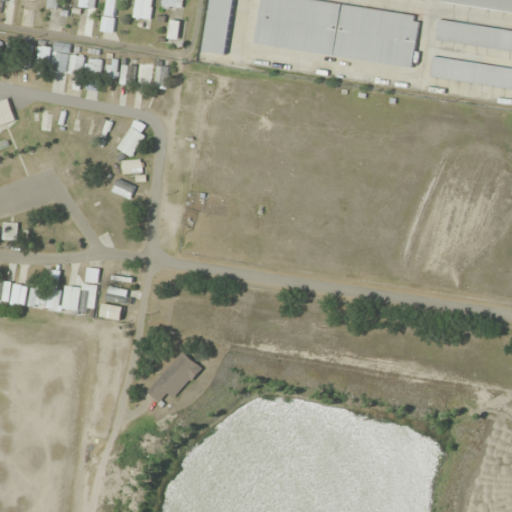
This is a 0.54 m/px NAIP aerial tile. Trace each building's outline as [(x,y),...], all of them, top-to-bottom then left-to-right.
[(48,0),(48,7),(58,9),(59,0),(48,0)] [(97,0),(80,0),(80,7),(96,9),(97,0)] [(154,0),(137,0),(137,19),(154,19),(154,0)] [(185,8),(184,0),(165,0),(165,8),(185,8)] [(211,0),(204,51),(228,54),(235,0),(211,0)] [(415,66),(422,15),(306,0),(261,0),(256,45),(415,66)] [(511,12),(511,0),(443,0),(443,5),(511,12)] [(182,22),(172,20),(169,38),(179,40),(182,22)] [(437,42),(511,51),(511,29),(439,20),(437,42)] [(69,45),(54,44),(53,71),(68,72),(69,45)] [(38,68),(51,68),(51,47),(38,47),(38,68)] [(73,88),(79,89),(86,58),(73,55),(68,75),(75,77),(73,88)] [(511,89),(511,67),(434,56),(431,77),(511,89)] [(101,59),(88,59),(88,90),(101,90),(101,59)] [(137,85),(150,86),(152,65),(139,63),(137,85)] [(135,65),(123,64),(122,84),(134,85),(135,65)] [(154,87),(167,89),(171,67),(158,65),(154,87)] [(0,102),(0,126),(16,122),(10,100),(0,102)] [(119,149),(132,157),(147,136),(134,127),(119,149)] [(143,160),(123,161),(123,174),(144,173),(143,160)] [(18,241),(18,223),(3,223),(2,240),(18,241)] [(13,282),(0,279),(0,301),(10,303),(13,282)] [(26,307),(29,284),(17,282),(13,305),(26,307)] [(99,287),(68,284),(65,312),(96,315),(99,287)] [(30,306),(45,308),(48,288),(33,286),(30,306)] [(128,304),(130,290),(109,286),(107,300),(128,304)] [(61,310),(63,290),(50,289),(48,309),(61,310)] [(103,317),(123,320),(125,308),(105,304),(103,317)] [(176,399),(204,369),(185,352),(149,391),(162,403),(170,394),(176,399)]
